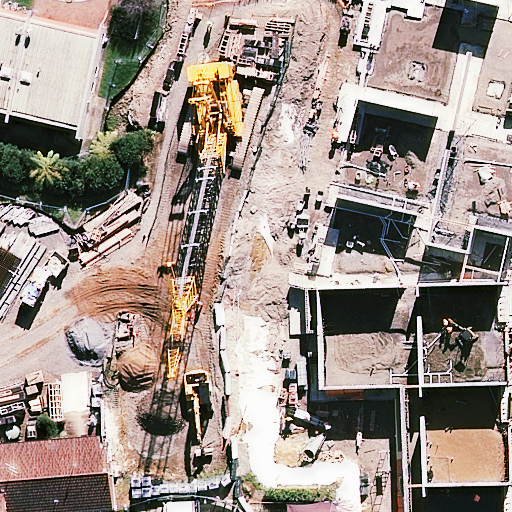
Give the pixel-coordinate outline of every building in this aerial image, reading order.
[(111,9),(69,0),(0,0),(0,86),(89,107),(111,9)] [(402,0),(286,0),(308,151),(422,135),(402,0)] [(511,73),(462,81),(486,253),(511,249),(511,73)] [(511,250),(406,266),(418,354),(484,345),(501,467),(511,465),(511,250)] [(365,256),(285,267),(309,441),(389,430),(365,256)] [(116,371),(121,437),(222,429),(217,362),(116,371)] [(9,422),(14,489),(115,481),(109,414),(9,422)] [(434,511),(431,492),(335,506),(336,511),(434,511)]
